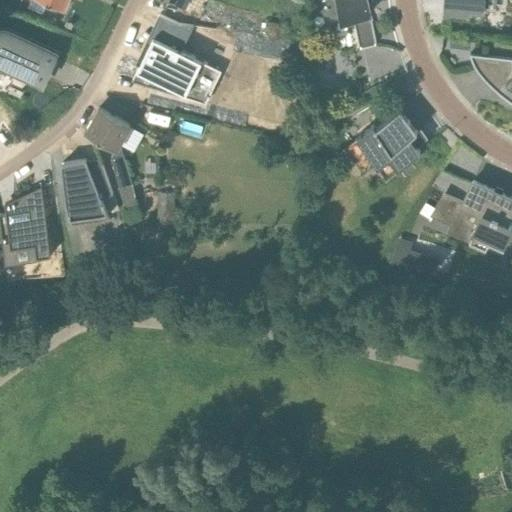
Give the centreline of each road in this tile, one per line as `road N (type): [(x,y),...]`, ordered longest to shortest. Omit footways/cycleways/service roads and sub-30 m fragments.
road 1 (residential): [(135,0),(82,104),(0,175)]
road 2 (residential): [(511,155),(456,115),(429,74),(407,0)]
